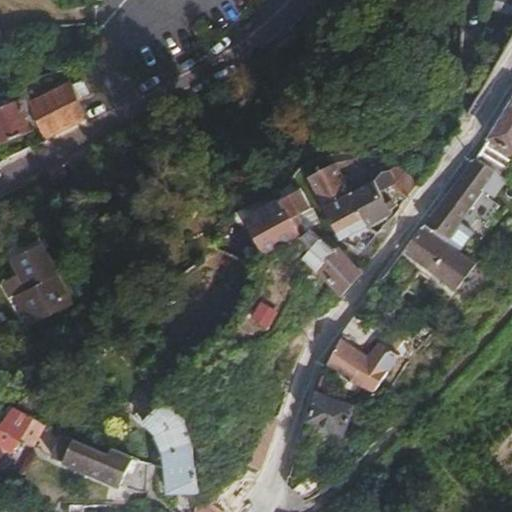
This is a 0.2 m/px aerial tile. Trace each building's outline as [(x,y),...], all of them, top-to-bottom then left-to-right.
[(91,92),(84,79),(76,84),(82,96),(91,92)] [(84,118),(74,82),(31,101),(46,138),(84,118)] [(34,130),(22,101),(0,109),(0,140),(1,142),(34,130)] [(511,101),(508,109),(478,156),(503,173),(511,157),(511,101)] [(360,160),(358,149),(330,153),(334,163),(338,162),(341,169),(360,160)] [(454,187),(428,221),(451,237),(486,191),(492,196),(506,175),(503,173),(478,156),(454,187)] [(353,194),(341,169),(338,162),(334,163),(310,176),(327,208),(353,194)] [(63,164),(47,173),(51,183),(68,175),(63,164)] [(407,198),(419,182),(400,166),(394,170),(395,188),(407,198)] [(396,211),(400,206),(392,190),(390,171),(385,171),(381,178),(376,178),(353,194),(368,227),(396,211)] [(304,189),(293,183),(279,192),(283,202),(250,221),(270,255),(293,242),(323,225),(318,216),(306,223),(301,214),(313,207),(304,189)] [(368,227),(353,194),(327,208),(343,240),(368,227)] [(345,294),(362,273),(340,248),(325,238),(323,225),(293,242),(340,290),(345,294)] [(424,227),(406,250),(461,289),(478,265),(424,227)] [(26,290),(40,312),(77,289),(47,239),(19,257),(36,284),(26,290)] [(122,243),(101,251),(105,258),(124,249),(122,243)] [(138,288),(124,299),(130,311),(144,299),(138,288)] [(77,289),(40,312),(43,318),(81,296),(77,289)] [(342,336),(328,361),(362,382),(385,387),(405,351),(354,320),(342,336)] [(77,356),(19,407),(28,412),(83,363),(77,356)] [(359,404),(322,391),(311,421),(349,434),(359,404)] [(187,414),(167,401),(161,407),(151,400),(136,415),(159,436),(166,457),(190,450),(185,433),(192,431),(187,414)] [(267,459),(279,417),(265,409),(254,401),(246,420),(258,428),(253,444),(258,450),(267,459)] [(28,412),(19,407),(3,440),(20,458),(35,428),(39,419),(28,412)] [(391,414),(387,423),(394,427),(402,418),(391,414)] [(39,419),(35,428),(57,440),(61,432),(39,419)] [(194,439),(192,431),(185,433),(190,450),(166,457),(168,470),(173,491),(204,487),(200,463),(194,439)] [(67,435),(64,441),(76,447),(78,441),(67,435)] [(58,454),(103,476),(111,456),(78,441),(76,447),(64,441),(58,454)] [(103,476),(123,486),(135,458),(115,448),(111,456),(103,476)] [(330,486),(298,448),(291,473),(307,492),(316,494),(325,490),(330,486)] [(197,511),(223,511),(226,509),(203,499),(197,511)]
